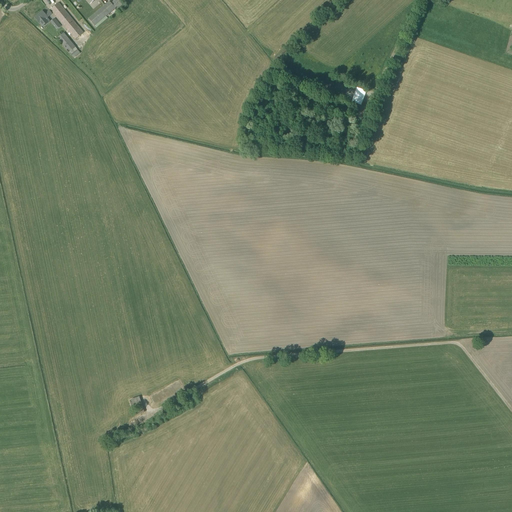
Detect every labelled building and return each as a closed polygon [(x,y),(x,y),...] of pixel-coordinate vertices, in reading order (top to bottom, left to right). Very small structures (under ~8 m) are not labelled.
[(106,16),(114,9),(117,7),(118,9),(122,5),(117,0),(115,0),(113,2),(111,4),(109,1),(88,19),(95,26),(97,28),(107,19),(107,18),(106,16)] [(75,40),(83,33),(59,3),(50,10),(75,40)] [(52,14),(49,10),(44,14),(42,11),(35,18),(40,24),(47,18),(48,18),(52,14)] [(80,53),(77,50),(75,48),(76,47),(64,33),(56,39),(68,53),(69,53),(71,56),(72,56),(74,58),(80,53)] [(343,98),(347,86),(336,82),(332,94),(343,98)]
